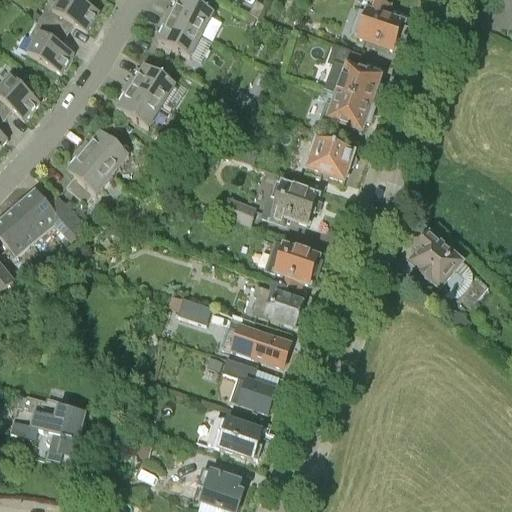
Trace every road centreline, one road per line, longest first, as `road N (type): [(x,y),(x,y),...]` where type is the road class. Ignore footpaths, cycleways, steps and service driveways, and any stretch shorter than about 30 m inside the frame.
road 1 (residential): [(449,0),(319,420),(281,511)]
road 2 (residential): [(0,192),(84,93),(138,0)]
